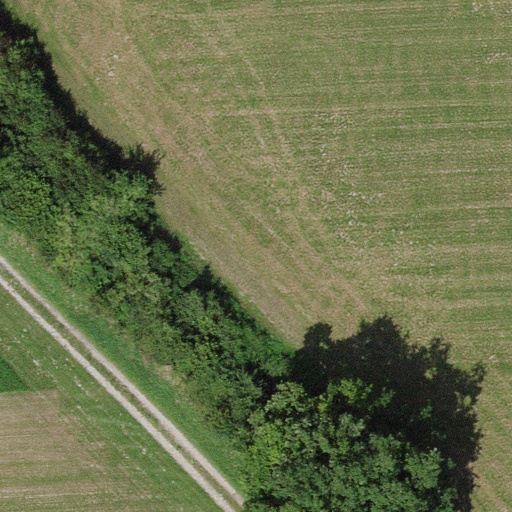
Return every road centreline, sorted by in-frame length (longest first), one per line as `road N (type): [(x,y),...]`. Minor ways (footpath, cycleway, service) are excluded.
road 1 (track): [(429,511),(37,30)]
road 2 (track): [(237,511),(0,249)]
